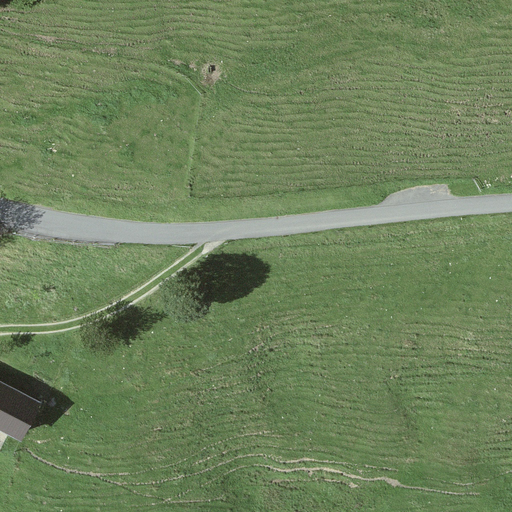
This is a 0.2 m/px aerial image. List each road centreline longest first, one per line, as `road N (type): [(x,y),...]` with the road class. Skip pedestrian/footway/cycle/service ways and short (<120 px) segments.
road 1 (unclassified): [(511,204),(167,234),(82,227),(0,208)]
road 2 (track): [(222,232),(130,300),(85,322),(0,331)]
